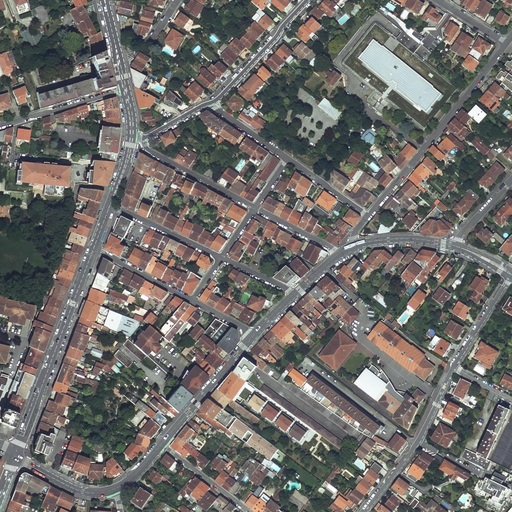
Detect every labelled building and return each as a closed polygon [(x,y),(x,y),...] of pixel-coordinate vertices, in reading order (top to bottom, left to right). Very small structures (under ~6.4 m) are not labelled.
[(26,0),(13,0),(18,12),(26,9),(24,3),(27,2),(26,0)] [(114,0),(116,6),(121,7),(120,12),(131,15),(133,5),(114,0)] [(185,9),(197,17),(204,8),(193,0),(189,5),(188,4),(185,9)] [(254,0),(252,2),(262,10),(266,5),(264,4),(267,0),(254,0)] [(274,0),(273,2),(283,11),(286,7),(285,6),(289,1),(287,0),(274,0)] [(326,0),(321,7),(331,17),(336,12),(333,9),(337,5),(331,0),(330,0),(330,1),(328,0),(326,0)] [(410,0),(406,7),(418,14),(424,5),(416,0),(410,0)] [(469,0),(466,6),(474,11),(480,2),(477,0),(474,0),(475,0),(474,0),(469,0)] [(476,12),(486,18),(493,6),(483,0),(476,12)] [(42,26),(51,22),(45,4),(36,8),(42,26)] [(72,13),(78,24),(89,18),(86,13),(88,12),(86,8),(84,9),(83,7),(83,8),(72,13)] [(146,7),(142,20),(153,22),(155,14),(153,13),(154,9),(146,7)] [(311,13),(317,20),(322,15),(327,18),(328,16),(324,13),(317,7),(311,13)] [(425,15),(435,22),(435,21),(438,24),(443,18),(434,12),(435,10),(431,7),(425,15)] [(501,12),(496,21),(504,26),(504,25),(506,26),(511,18),(501,12)] [(365,22),(370,16),(366,13),(361,19),(365,22)] [(176,23),(184,28),(186,26),(189,23),(191,25),(193,22),(183,14),(176,23)] [(118,15),(119,21),(126,23),(128,18),(118,15)] [(259,23),(266,29),(274,22),(267,15),(259,23)] [(306,25),(314,33),(321,25),(319,23),(313,17),(306,25)] [(97,34),(89,18),(78,24),(84,36),(88,34),(90,38),(97,34)] [(248,31),(258,39),(265,31),(256,22),(248,31)] [(461,30),(451,24),(448,22),(444,28),(447,30),(445,33),(448,35),(448,36),(449,37),(445,42),(451,45),(454,39),(461,30)] [(135,25),(132,32),(146,36),(146,33),(148,33),(149,30),(150,30),(151,25),(141,23),(140,26),(135,25)] [(298,34),(306,43),(310,38),(309,37),(312,33),(304,25),(301,29),(302,30),(298,34)] [(167,43),(177,50),(185,37),(174,30),(167,41),(167,42),(167,43)] [(424,38),(415,31),(413,35),(421,42),(424,38)] [(87,39),(92,57),(105,52),(100,32),(97,34),(90,38),(87,39)] [(241,40),(250,48),(256,41),(247,33),(241,40)] [(463,33),(457,43),(452,50),(462,57),(467,50),(473,40),(463,33)] [(472,51),(481,58),(484,53),(486,54),(488,50),(490,49),(491,47),(491,45),(480,38),(472,51)] [(230,47),(239,55),(246,47),(237,39),(230,47)] [(418,106),(428,115),(433,109),(431,108),(438,100),(439,101),(443,96),(433,88),(434,87),(383,46),(383,47),(372,39),(368,44),(369,45),(363,53),(362,52),(357,57),(368,66),(367,67),(388,83),(392,83),(393,82),(397,85),(396,86),(396,90),(418,107),(418,106)] [(294,49),(303,58),(311,50),(303,43),(302,44),(300,42),(294,49)] [(222,57),(232,66),(238,60),(236,58),(238,56),(229,48),(230,48),(227,45),(225,43),(220,49),(225,54),(222,57)] [(125,44),(127,52),(137,58),(136,60),(149,67),(150,65),(147,63),(150,58),(145,56),(140,53),(139,53),(137,54),(136,55),(135,47),(126,44),(125,44)] [(275,52),(285,61),(293,53),(283,44),(275,52)] [(93,78),(37,95),(40,109),(95,92),(95,91),(111,87),(113,84),(105,52),(92,57),(98,80),(94,81),(93,78)] [(468,73),(474,78),(477,74),(473,71),(479,63),(471,56),(471,55),(468,52),(466,54),(470,57),(464,64),(471,69),(468,73)] [(4,53),(0,54),(0,71),(1,73),(5,83),(14,78),(4,53)] [(267,63),(276,71),(284,62),(275,54),(274,56),(272,54),(269,58),(270,59),(267,63)] [(131,67),(142,72),(145,67),(151,70),(152,69),(149,67),(136,60),(135,61),(128,57),(131,67)] [(212,71),(221,79),(228,72),(227,70),(228,69),(220,62),(212,71)] [(47,82),(42,63),(36,66),(41,84),(47,82)] [(164,78),(166,79),(169,71),(171,72),(177,65),(174,63),(168,70),(165,76),(164,78)] [(256,73),(265,81),(271,74),(264,67),(260,71),(259,70),(256,73)] [(136,87),(142,90),(148,77),(131,68),(136,87)] [(327,80),(335,87),(342,78),(341,77),(341,76),(335,71),(334,72),(330,69),(326,74),(329,77),(327,80)] [(504,89),(511,95),(511,92),(511,69),(511,70),(509,73),(506,71),(505,73),(502,71),(497,78),(506,85),(504,89)] [(199,79),(209,87),(216,79),(205,70),(202,70),(201,73),(203,75),(199,79)] [(245,86),(254,95),(258,90),(259,91),(263,86),(263,85),(265,83),(256,74),(245,86)] [(186,94),(195,103),(203,93),(204,91),(195,83),(186,94)] [(483,100),(495,111),(501,104),(499,102),(504,96),(509,100),(511,97),(497,84),(494,88),(491,86),(485,93),(487,95),(483,100)] [(237,91),(248,101),(254,95),(245,86),(244,85),(241,89),(239,88),(237,91)] [(12,91),(18,105),(26,101),(24,95),(28,93),(25,86),(12,91)] [(136,87),(141,109),(148,109),(149,109),(150,109),(155,101),(160,103),(161,100),(142,90),(136,87)] [(171,91),(166,102),(174,106),(178,108),(179,109),(181,105),(183,106),(185,103),(171,91)] [(7,93),(0,95),(0,110),(3,109),(9,107),(8,102),(10,102),(7,93)] [(373,98),(385,107),(389,102),(377,93),(373,98)] [(233,109),(236,112),(245,102),(236,94),(228,103),(228,104),(227,106),(232,110),(233,109)] [(116,96),(96,103),(98,112),(102,111),(118,108),(116,96)] [(323,98),(317,107),(337,119),(343,110),(323,98)] [(239,118),(250,125),(259,111),(250,102),(239,118)] [(88,116),(88,113),(87,105),(78,108),(78,114),(81,113),(81,117),(88,116)] [(472,116),(479,123),(486,114),(477,107),(470,115),(472,116)] [(64,112),(64,122),(70,123),(70,120),(77,119),(77,124),(81,124),(81,117),(81,113),(78,114),(78,108),(64,112)] [(118,108),(102,111),(102,112),(105,111),(106,118),(119,118),(118,108)] [(457,116),(465,123),(472,116),(470,115),(463,109),(457,116)] [(142,115),(143,121),(148,120),(149,123),(150,123),(151,125),(156,124),(155,119),(153,119),(152,111),(147,112),(147,114),(142,115)] [(208,111),(201,115),(206,124),(220,133),(227,124),(208,111)] [(250,125),(261,133),(270,121),(269,120),(266,123),(257,117),(261,112),(259,111),(250,125)] [(64,112),(54,115),(56,122),(64,122),(64,112)] [(51,116),(42,119),(44,130),(52,129),(51,116)] [(119,118),(106,118),(107,126),(120,127),(119,118)] [(449,126),(457,134),(460,131),(463,133),(466,129),(468,128),(467,127),(465,125),(464,126),(455,119),(449,126)] [(220,133),(219,135),(221,136),(219,139),(221,141),(225,136),(236,144),(242,134),(227,124),(220,133)] [(469,124),(467,127),(468,128),(473,133),(476,130),(469,124)] [(118,146),(120,127),(107,126),(101,126),(100,144),(106,145),(106,148),(105,154),(116,154),(118,146)] [(5,130),(3,141),(11,142),(14,127),(5,130)] [(369,128),(359,140),(365,145),(366,144),(370,147),(378,139),(374,136),(376,134),(369,128)] [(30,131),(18,129),(17,139),(20,139),(28,141),(30,131)] [(463,133),(461,134),(466,139),(471,133),(466,129),(463,133)] [(161,137),(166,145),(175,140),(171,132),(161,137)] [(456,145),(459,148),(463,145),(452,134),(448,138),(456,145)] [(493,141),(496,144),(501,138),(498,136),(493,141)] [(392,143),(396,147),(399,143),(393,137),(389,140),(392,143)] [(245,140),(240,148),(252,156),(259,146),(246,138),(245,140)] [(448,158),(453,153),(454,154),(459,149),(447,138),(439,147),(447,154),(445,155),(446,156),(448,158)] [(476,145),(486,155),(487,153),(490,151),(491,149),(480,140),(476,145)] [(390,144),(399,153),(400,151),(396,147),(392,143),(390,144)] [(402,153),(409,160),(417,150),(416,150),(410,145),(405,150),(404,149),(401,152),(402,153)] [(429,150),(441,161),(444,158),(447,162),(450,160),(448,158),(446,156),(445,157),(433,145),(429,150)] [(252,156),(251,158),(255,162),(258,158),(264,161),(269,153),(259,146),(252,156)] [(490,151),(495,156),(499,152),(493,147),(491,149),(490,151)] [(188,153),(182,149),(175,160),(181,163),(189,168),(193,162),(197,156),(190,151),(188,153)] [(356,166),(364,154),(357,149),(349,161),(355,165),(356,166)] [(487,153),(493,159),(495,156),(490,151),(487,153)] [(136,168),(122,205),(137,212),(139,209),(137,209),(138,206),(141,207),(143,203),(140,201),(148,179),(150,174),(164,181),(169,168),(140,152),(137,163),(136,168)] [(105,154),(102,153),(101,161),(114,162),(116,154),(105,154)] [(264,161),(259,168),(263,171),(274,156),(269,153),(264,161)] [(397,166),(401,170),(409,160),(402,153),(393,161),(397,166)] [(383,167),(389,174),(397,166),(393,161),(387,155),(379,163),(383,167)] [(263,171),(259,179),(265,183),(280,161),(274,156),(263,171)] [(430,172),(433,175),(437,171),(434,168),(435,166),(438,169),(440,168),(437,165),(436,166),(428,158),(425,161),(426,162),(423,165),(430,172)] [(97,160),(87,160),(86,169),(111,171),(114,162),(101,161),(97,160)] [(7,177),(5,190),(35,193),(36,184),(36,181),(66,183),(76,184),(82,183),(106,185),(111,171),(86,169),(9,162),(9,163),(8,168),(7,177)] [(486,174),(494,181),(498,177),(497,177),(500,173),(501,174),(505,170),(497,163),(486,174)] [(233,184),(230,189),(241,195),(247,186),(239,182),(249,167),(246,165),(239,175),(233,184)] [(356,166),(355,165),(351,169),(347,175),(349,177),(352,179),(359,169),(360,168),(356,166)] [(416,171),(423,178),(430,172),(423,165),(419,168),(416,171)] [(383,167),(375,179),(379,182),(387,187),(394,179),(389,174),(383,167)] [(169,168),(164,181),(169,184),(174,171),(169,168)] [(229,168),(224,177),(233,184),(239,175),(229,168)] [(359,169),(352,179),(357,183),(360,179),(361,180),(366,173),(359,169)] [(333,185),(343,192),(352,179),(349,177),(348,180),(335,170),(332,174),(333,185)] [(410,178),(422,190),(423,189),(419,184),(420,183),(421,185),(423,183),(421,180),(423,178),(416,171),(410,178)] [(292,180),(289,185),(296,189),(303,176),(296,172),(292,180)] [(483,183),(487,187),(491,184),(494,181),(486,174),(484,172),(478,179),(480,181),(479,182),(482,185),(483,183)] [(360,179),(357,183),(363,187),(370,192),(373,188),(370,186),(371,184),(374,186),(376,187),(379,182),(375,179),(366,173),(361,180),(360,179)] [(183,177),(177,174),(173,185),(172,185),(172,186),(175,188),(177,188),(178,186),(183,188),(185,183),(182,181),(181,180),(183,177)] [(296,189),(295,191),(306,196),(312,183),(303,176),(296,189)] [(247,186),(241,195),(246,198),(252,188),(256,183),(259,179),(256,177),(249,187),(247,186)] [(196,183),(192,180),(188,178),(183,191),(191,195),(192,193),(193,190),(196,183)] [(289,178),(280,192),(284,195),(287,191),(289,185),(292,180),(289,178)] [(259,179),(256,183),(258,184),(259,183),(264,187),(267,184),(265,183),(259,179)] [(377,198),(372,194),(370,192),(363,187),(357,195),(351,191),(357,183),(352,179),(343,192),(348,195),(364,206),(369,200),(373,203),(377,198)] [(281,180),(275,189),(277,191),(277,190),(280,189),(284,182),(281,180)] [(402,190),(410,197),(418,188),(411,181),(402,190)] [(152,194),(158,196),(159,193),(162,185),(156,183),(152,194)] [(193,190),(192,193),(205,200),(209,189),(196,183),(193,190)] [(450,192),(455,187),(451,183),(446,189),(450,192)] [(167,196),(165,201),(169,203),(175,188),(172,186),(171,186),(167,196)] [(78,195),(99,203),(104,190),(81,188),(78,195)] [(252,188),(246,198),(254,202),(261,192),(252,188)] [(205,200),(204,203),(206,204),(208,201),(220,208),(226,199),(209,189),(205,200)] [(321,190),(316,198),(318,200),(324,191),(321,190)] [(402,190),(395,198),(396,200),(400,203),(401,202),(411,211),(418,204),(410,197),(402,190)] [(318,200),(317,201),(330,210),(336,200),(324,191),(318,200)] [(280,203),(275,213),(282,217),(287,207),(293,195),(290,192),(286,200),(287,200),(284,205),(280,203)] [(462,201),(469,209),(473,205),(472,204),(475,201),(470,197),(472,195),(470,193),(462,201)] [(78,196),(77,198),(88,201),(88,200),(90,201),(86,209),(96,212),(99,203),(78,195),(78,196)] [(158,205),(152,219),(157,222),(162,209),(165,201),(167,196),(165,195),(161,206),(158,205)] [(309,206),(312,208),(315,204),(307,199),(308,197),(306,196),(303,202),(304,202),(309,206)] [(381,210),(387,215),(393,208),(391,206),(396,200),(395,198),(392,196),(381,210)] [(269,197),(263,207),(275,213),(280,203),(269,197)] [(511,199),(511,198),(507,202),(508,203),(505,207),(504,206),(501,210),(509,217),(511,213),(511,199)] [(220,208),(213,218),(222,223),(225,219),(226,217),(220,213),(222,211),(228,215),(234,205),(235,203),(226,199),(220,208)] [(162,209),(157,222),(164,225),(174,204),(175,201),(173,200),(171,205),(170,204),(169,208),(168,208),(167,211),(162,209)] [(457,211),(462,215),(465,212),(466,212),(469,209),(462,201),(453,210),(456,212),(457,211)] [(338,212),(343,205),(340,202),(334,209),(338,212)] [(145,204),(141,214),(149,218),(154,206),(152,206),(152,207),(146,204),(145,204)] [(174,204),(164,225),(175,230),(184,211),(185,208),(182,207),(177,218),(171,215),(176,204),(174,204)] [(295,206),(288,220),(293,223),(299,213),(296,212),(299,206),(296,204),(295,206)] [(403,221),(411,229),(419,221),(412,214),(420,206),(418,204),(411,211),(403,221)] [(234,205),(228,215),(241,222),(247,212),(234,205)] [(287,207),(282,217),(288,220),(295,206),(293,205),(291,209),(287,207)] [(306,211),(299,226),(306,230),(313,217),(313,216),(308,214),(310,211),(315,213),(316,211),(312,208),(309,206),(308,208),(306,211)] [(96,212),(86,209),(86,211),(83,210),(82,212),(82,213),(94,218),(96,212)] [(299,213),(293,223),(299,226),(306,211),(304,210),(303,213),(301,213),(300,214),(299,213)] [(351,210),(344,219),(354,226),(360,219),(359,216),(351,210)] [(495,218),(498,220),(496,221),(501,225),(509,217),(501,210),(498,213),(498,214),(495,218)] [(82,213),(75,211),(73,217),(78,219),(92,223),(94,218),(82,213)] [(184,211),(175,230),(183,234),(188,221),(186,221),(185,223),(182,222),(187,212),(184,211)] [(313,217),(306,230),(313,233),(318,223),(322,215),(320,214),(317,220),(313,217)] [(386,236),(397,223),(390,218),(387,222),(378,214),(374,218),(383,226),(379,230),(386,236)] [(257,215),(246,231),(253,235),(258,225),(265,229),(269,221),(257,215)] [(118,218),(112,232),(124,238),(125,238),(129,232),(132,227),(131,227),(134,222),(123,216),(121,219),(118,218)] [(92,223),(78,219),(76,222),(71,221),(71,223),(81,226),(90,228),(92,223)] [(225,219),(222,223),(227,225),(229,226),(236,229),(240,224),(232,219),(231,222),(225,219)] [(335,222),(334,224),(339,228),(348,234),(353,228),(340,219),(336,223),(335,222)] [(422,226),(421,233),(431,235),(441,236),(445,235),(452,227),(446,221),(445,222),(446,223),(444,225),(440,221),(435,222),(436,220),(429,219),(422,226)] [(188,221),(183,234),(190,237),(195,225),(189,223),(189,222),(188,221)] [(265,229),(260,239),(263,240),(260,245),(262,245),(266,235),(273,239),(278,229),(279,227),(269,221),(265,229)] [(206,228),(196,223),(195,225),(190,237),(195,240),(198,241),(206,228)] [(318,223),(313,233),(317,236),(321,230),(328,233),(329,231),(326,229),(318,223)] [(90,228),(81,226),(80,231),(69,227),(68,231),(72,232),(86,237),(90,228)] [(328,226),(326,229),(329,231),(331,233),(343,240),(348,234),(339,228),(336,232),(328,226)] [(211,235),(205,245),(211,247),(222,232),(219,229),(214,237),(211,235)] [(222,232),(211,247),(221,252),(227,242),(222,238),(223,237),(221,236),(223,234),(226,230),(225,229),(224,230),(224,229),(222,232)] [(278,229),(273,239),(281,243),(280,244),(287,248),(292,238),(293,237),(278,229)] [(478,236),(487,243),(494,236),(487,230),(486,231),(484,229),(478,236)] [(147,232),(143,241),(150,245),(151,244),(157,233),(151,230),(149,233),(147,232)] [(246,231),(243,235),(252,240),(248,248),(246,251),(255,255),(260,245),(263,240),(260,239),(253,235),(246,231)] [(74,243),(83,246),(86,237),(72,232),(69,241),(74,243)] [(106,249),(121,256),(126,246),(121,244),(124,238),(112,232),(106,249)] [(204,232),(198,241),(205,245),(211,235),(204,232)] [(147,252),(139,266),(147,270),(154,256),(165,237),(157,233),(151,244),(153,245),(154,244),(157,245),(152,255),(147,252)] [(331,233),(326,240),(338,246),(343,240),(331,233)] [(494,235),(501,241),(503,239),(496,233),(494,235)] [(243,235),(230,254),(231,257),(239,261),(243,255),(239,253),(244,246),(248,248),(252,240),(243,235)] [(511,235),(507,242),(505,244),(501,248),(510,256),(511,253),(511,235)] [(165,237),(154,256),(157,258),(161,250),(160,250),(163,244),(168,247),(171,240),(165,237)] [(292,238),(287,248),(298,253),(303,243),(292,238)] [(180,244),(171,240),(168,247),(167,247),(176,252),(180,244)] [(83,246),(74,243),(73,246),(64,243),(62,248),(80,254),(83,246)] [(137,244),(129,261),(139,266),(147,252),(148,250),(146,249),(144,253),(137,249),(139,245),(137,244)] [(176,252),(175,254),(182,258),(187,248),(180,244),(176,252)] [(311,244),(304,258),(316,264),(318,260),(320,261),(321,261),(323,256),(325,258),(326,257),(328,253),(311,244)] [(80,254),(62,248),(61,252),(66,253),(64,259),(76,264),(80,254)] [(189,262),(191,259),(195,251),(187,248),(182,258),(189,262)] [(161,260),(154,274),(163,279),(165,273),(170,265),(164,262),(166,257),(168,258),(171,252),(166,249),(161,260)] [(407,254),(403,259),(409,264),(418,254),(412,249),(411,249),(407,254)] [(286,250),(281,260),(283,262),(287,254),(293,258),(290,262),(292,264),(289,268),(302,279),(308,273),(314,267),(301,258),(299,257),(297,256),(286,250)] [(380,255),(371,266),(375,269),(383,260),(388,264),(395,256),(383,250),(380,255)] [(422,250),(409,267),(403,274),(401,276),(407,281),(411,284),(416,278),(435,255),(437,253),(428,251),(422,250)] [(195,251),(191,259),(198,262),(202,255),(195,251)] [(395,256),(388,264),(387,265),(384,268),(388,271),(393,264),(396,265),(404,255),(399,251),(395,256)] [(370,258),(361,268),(365,272),(371,266),(380,255),(375,252),(372,255),(371,254),(370,254),(368,256),(369,257),(370,258)] [(198,262),(197,264),(208,270),(211,265),(210,258),(202,255),(198,262)] [(435,255),(416,278),(424,284),(431,275),(428,272),(431,269),(440,259),(435,255)] [(154,256),(147,270),(154,274),(161,260),(157,258),(154,256)] [(64,259),(60,257),(58,261),(65,263),(63,267),(57,265),(56,267),(73,273),(76,264),(64,259)] [(103,258),(97,273),(107,279),(112,263),(103,258)] [(447,263),(438,273),(442,276),(440,280),(442,282),(453,268),(447,263)] [(172,277),(169,282),(176,286),(183,273),(179,271),(181,267),(178,265),(176,270),(172,277)] [(346,281),(350,276),(356,281),(357,280),(359,277),(356,274),(345,265),(340,272),(342,273),(337,279),(350,290),(350,291),(353,287),(346,281)] [(406,265),(401,272),(403,274),(409,267),(407,265),(406,265)] [(288,266),(274,278),(286,284),(293,277),(299,282),(302,279),(289,268),(288,266)] [(365,272),(361,278),(365,281),(365,282),(375,269),(371,266),(365,272)] [(53,274),(70,280),(73,273),(56,267),(53,274)] [(124,269),(118,281),(128,286),(129,284),(134,275),(124,269)] [(183,273),(176,286),(183,290),(192,273),(190,271),(188,274),(184,272),(183,273)] [(97,273),(91,288),(125,301),(126,302),(128,298),(115,293),(116,291),(114,290),(113,291),(107,289),(107,291),(104,290),(106,284),(108,280),(107,279),(97,273)] [(192,273),(183,290),(191,294),(192,293),(202,279),(192,273)] [(236,279),(235,280),(245,286),(251,278),(241,273),(236,279)] [(479,273),(471,287),(473,288),(482,294),(489,282),(481,276),(482,275),(479,273)] [(50,281),(67,288),(70,280),(53,274),(50,281)] [(134,275),(129,284),(139,290),(144,280),(134,275)] [(293,277),(286,284),(293,287),(297,283),(299,282),(293,277)] [(318,286),(325,294),(328,296),(333,292),(335,294),(339,290),(341,292),(340,294),(339,293),(334,297),(332,295),(329,298),(330,298),(334,302),(342,294),(344,292),(328,277),(322,282),(318,286)] [(438,279),(433,285),(437,288),(442,282),(440,280),(438,279)] [(457,279),(452,286),(457,290),(462,283),(457,279)] [(139,290),(138,292),(148,297),(149,296),(154,286),(144,280),(139,290)] [(50,281),(48,285),(55,288),(53,295),(49,294),(48,296),(62,301),(67,288),(50,281)] [(212,281),(200,299),(207,303),(216,289),(214,288),(216,285),(215,284),(215,283),(212,281)] [(113,282),(112,285),(124,292),(125,289),(114,283),(113,282)] [(154,286),(149,296),(153,298),(154,297),(162,301),(168,293),(154,286)] [(313,290),(309,294),(318,302),(325,294),(318,286),(313,290)] [(216,289),(207,303),(215,307),(221,300),(214,295),(217,292),(220,289),(217,287),(216,289)] [(221,300),(215,307),(221,310),(228,300),(225,299),(227,297),(233,289),(230,287),(221,300)] [(91,288),(87,301),(101,307),(103,300),(120,306),(121,303),(124,305),(125,301),(91,288)] [(434,297),(433,299),(437,301),(437,303),(441,307),(449,295),(440,288),(433,297),(434,297)] [(474,291),(471,298),(478,303),(483,295),(482,294),(473,288),(472,290),(474,291)] [(419,290),(408,304),(415,310),(426,296),(419,290)] [(349,297),(356,302),(359,298),(352,293),(349,297)] [(304,299),(312,306),(313,305),(323,314),(327,310),(322,306),(318,302),(309,294),(307,296),(304,299)] [(334,302),(327,310),(333,315),(339,320),(352,307),(342,298),(344,295),(342,294),(334,302)] [(45,295),(44,296),(42,303),(47,305),(59,310),(62,301),(48,296),(45,295)] [(126,302),(131,304),(134,298),(129,295),(128,298),(126,302)] [(171,295),(164,304),(167,306),(174,296),(171,295)] [(0,313),(0,314),(7,315),(11,316),(10,322),(12,322),(25,325),(26,319),(27,317),(33,318),(36,307),(25,305),(25,303),(18,302),(17,303),(3,299),(3,298),(0,296),(0,313)] [(167,306),(163,311),(167,313),(174,305),(178,308),(183,302),(183,301),(174,296),(167,306)] [(254,296),(249,306),(259,311),(262,310),(264,305),(269,307),(270,303),(271,301),(261,297),(260,299),(254,296)] [(511,297),(503,309),(511,315),(511,297)] [(330,298),(322,306),(327,310),(334,302),(330,298)] [(228,300),(221,310),(224,312),(232,301),(233,301),(230,299),(229,301),(228,300)] [(300,303),(309,312),(311,310),(317,315),(316,317),(318,319),(322,315),(312,306),(304,299),(302,301),(300,303)] [(87,301),(80,318),(109,329),(115,332),(122,316),(101,307),(87,301)] [(232,301),(224,312),(229,315),(235,304),(232,301)] [(459,301),(452,312),(465,319),(468,315),(465,313),(469,308),(459,301)] [(178,308),(159,334),(161,335),(165,338),(189,306),(183,302),(178,308)] [(236,302),(235,306),(244,310),(240,318),(250,324),(255,314),(256,313),(236,302)] [(305,315),(307,317),(310,313),(309,312),(300,303),(298,305),(296,307),(305,315)] [(47,305),(44,313),(56,318),(59,310),(47,305)] [(189,306),(165,338),(168,342),(179,329),(194,312),(197,308),(190,305),(189,306)] [(292,311),(301,320),(305,324),(309,328),(312,325),(303,317),(305,315),(296,307),(294,309),(292,311)] [(354,347),(350,345),(353,341),(352,340),(353,339),(352,336),(351,334),(350,331),(350,328),(351,326),(351,323),(351,322),(359,314),(352,307),(339,320),(338,321),(344,326),(340,331),(319,357),(336,370),(354,347)] [(286,316),(295,325),(301,320),(292,311),(289,314),(286,316)] [(447,314),(442,311),(438,316),(444,319),(447,314)] [(41,312),(37,320),(53,327),(56,318),(44,313),(41,312)] [(146,317),(143,320),(148,324),(149,323),(152,326),(157,319),(150,312),(146,317)] [(194,312),(179,329),(181,331),(189,322),(193,326),(199,319),(201,317),(194,312)] [(201,317),(199,319),(202,322),(209,315),(205,313),(201,317)] [(335,320),(331,324),(330,322),(329,323),(331,325),(333,327),(338,321),(339,320),(333,315),(332,317),(335,320)] [(281,322),(290,331),(295,325),(286,316),(284,319),(281,322)] [(321,322),(315,317),(312,319),(318,325),(321,322)] [(80,318),(78,324),(90,329),(92,326),(107,332),(109,329),(80,318)] [(204,332),(197,341),(211,353),(213,351),(223,359),(227,354),(236,343),(239,340),(238,337),(234,333),(237,330),(216,319),(204,332)] [(400,362),(400,363),(412,372),(413,371),(424,381),(435,367),(425,360),(426,358),(424,356),(422,358),(416,353),(415,348),(412,346),(411,348),(392,332),(396,327),(392,323),(386,319),(384,322),(382,320),(368,338),(380,347),(381,347),(400,362)] [(37,320),(35,320),(34,323),(36,324),(35,326),(50,333),(53,327),(37,320)] [(132,320),(123,335),(129,338),(140,324),(132,320)] [(451,321),(444,332),(455,338),(457,334),(459,335),(463,328),(451,321)] [(290,331),(281,322),(279,324),(272,331),(285,344),(294,335),(290,331)] [(78,324),(75,331),(84,335),(86,331),(92,333),(93,330),(90,329),(78,324)] [(305,324),(300,329),(304,333),(306,331),(308,334),(311,330),(309,328),(305,324)] [(159,334),(149,325),(143,332),(142,331),(136,339),(137,340),(133,345),(145,355),(148,351),(152,351),(152,350),(153,350),(154,350),(157,350),(157,344),(153,344),(153,341),(157,341),(161,335),(159,334)] [(196,325),(189,334),(197,341),(204,332),(196,325)] [(34,332),(48,337),(50,333),(35,326),(32,326),(31,330),(34,332)] [(296,333),(304,341),(306,339),(308,341),(310,339),(304,333),(300,329),(297,326),(294,329),(297,332),(296,333)] [(433,338),(429,346),(444,356),(451,345),(435,335),(437,332),(430,328),(427,331),(435,336),(433,338)] [(75,331),(69,347),(83,352),(89,337),(84,335),(75,331)] [(264,339),(282,356),(285,353),(280,348),(280,349),(274,344),(277,342),(283,348),(286,344),(285,344),(272,331),(268,335),(264,339)] [(32,338),(46,344),(48,337),(34,332),(32,338)] [(43,352),(46,344),(32,338),(31,340),(29,346),(31,347),(43,352)] [(259,344),(266,351),(268,348),(279,359),(282,356),(264,339),(261,342),(259,344)] [(124,343),(122,345),(141,361),(146,356),(145,355),(133,345),(127,340),(124,343)] [(474,355),(476,356),(476,357),(475,358),(479,361),(478,362),(490,370),(492,367),(490,366),(498,353),(482,342),(474,355)] [(189,343),(181,352),(184,355),(190,348),(193,346),(189,343)] [(255,348),(250,352),(256,357),(260,352),(266,358),(267,358),(273,364),(276,360),(266,351),(259,344),(255,348)] [(0,362),(5,364),(7,359),(6,358),(7,353),(8,353),(10,349),(0,346),(0,362)] [(193,346),(190,348),(200,357),(215,369),(218,365),(223,359),(213,351),(211,353),(206,358),(193,346)] [(43,352),(31,347),(24,365),(36,370),(43,352)] [(69,347),(65,357),(78,362),(83,364),(85,360),(81,358),(83,352),(69,347)] [(422,358),(424,356),(424,355),(415,348),(416,353),(422,358)] [(86,351),(85,353),(100,359),(102,354),(93,350),(92,353),(86,351)] [(114,355),(113,356),(115,358),(127,368),(132,363),(118,351),(114,355)] [(245,358),(253,364),(255,363),(253,362),(254,361),(247,356),(245,358)] [(65,357),(63,364),(75,369),(78,362),(65,357)] [(202,362),(197,366),(209,376),(212,373),(215,369),(200,357),(199,359),(202,362)] [(241,363),(234,370),(245,380),(247,381),(257,367),(255,366),(253,364),(245,358),(241,363)] [(262,360),(257,367),(262,371),(267,364),(262,360)] [(96,364),(95,368),(101,371),(105,366),(108,363),(103,361),(101,366),(96,364)] [(18,369),(34,376),(36,370),(24,365),(20,363),(18,369)] [(63,364),(60,370),(73,375),(77,376),(88,380),(89,378),(85,377),(84,375),(78,373),(77,373),(74,372),(75,369),(63,364)] [(267,364),(262,371),(267,374),(271,367),(267,364)] [(209,376),(197,366),(195,365),(189,372),(187,370),(182,378),(183,379),(179,384),(180,385),(191,394),(200,384),(201,385),(209,376)] [(408,430),(418,409),(413,404),(414,402),(413,402),(415,400),(419,404),(426,396),(418,389),(411,397),(407,394),(404,398),(396,391),(395,389),(393,387),(391,384),(389,380),(387,377),(385,374),(383,371),(381,374),(379,372),(379,371),(378,370),(377,369),(375,367),(372,365),(369,370),(366,368),(355,383),(375,400),(376,400),(395,415),(394,419),(408,430)] [(95,368),(92,375),(96,377),(101,371),(95,368)] [(9,393),(25,399),(34,376),(18,369),(9,393)] [(289,376),(301,384),(299,386),(301,387),(307,378),(293,369),(289,376)] [(60,370),(56,382),(68,387),(73,375),(60,370)] [(234,370),(219,389),(232,400),(247,381),(234,370)] [(381,424),(311,372),(307,378),(301,387),(372,438),(381,424)] [(511,378),(505,375),(501,384),(509,388),(511,381),(511,378)] [(77,376),(75,381),(84,385),(85,384),(92,387),(89,395),(94,396),(99,384),(88,380),(77,376)] [(461,379),(457,387),(467,392),(471,383),(461,379)] [(56,382),(52,391),(58,393),(71,398),(75,400),(77,396),(66,392),(68,387),(56,382)] [(110,384),(109,389),(137,413),(140,409),(135,405),(122,394),(110,384)] [(254,389),(247,384),(245,386),(252,392),(254,389)] [(349,446),(264,384),(260,390),(347,453),(349,446)] [(292,384),(288,388),(357,438),(360,433),(292,384)] [(180,385),(166,401),(179,411),(185,404),(193,395),(191,394),(180,385)] [(457,387),(454,395),(461,399),(461,400),(468,403),(471,398),(467,396),(468,395),(466,394),(467,392),(457,387)] [(214,394),(210,400),(223,409),(228,402),(231,404),(230,406),(246,418),(247,417),(256,424),(259,419),(251,413),(246,410),(219,389),(214,394)] [(79,391),(78,394),(92,400),(94,396),(89,395),(79,391)] [(155,392),(154,394),(164,403),(162,406),(167,410),(174,416),(179,411),(166,401),(155,392)] [(9,393),(3,407),(19,414),(25,399),(9,393)] [(58,393),(54,403),(66,407),(67,408),(71,398),(58,393)] [(255,395),(249,404),(259,412),(266,402),(255,395)] [(153,401),(150,403),(164,415),(167,410),(162,406),(151,397),(150,398),(153,401)] [(214,419),(231,432),(245,442),(251,447),(270,460),(278,450),(251,430),(232,416),(223,409),(210,400),(205,405),(201,410),(214,419)] [(49,401),(45,411),(61,417),(66,407),(54,403),(49,401)] [(139,401),(135,405),(140,409),(151,419),(160,426),(166,418),(158,411),(156,413),(145,405),(143,405),(139,401)] [(446,405),(444,408),(456,414),(460,407),(450,403),(448,406),(446,405)] [(280,412),(269,404),(262,414),(273,422),(280,412)] [(483,405),(481,404),(479,408),(475,406),(473,409),(480,413),(483,405)] [(499,405),(488,431),(498,435),(510,409),(499,405)] [(0,422),(14,428),(19,414),(3,407),(0,406),(0,422)] [(445,412),(443,416),(453,421),(456,414),(444,408),(443,411),(445,412)] [(197,415),(210,425),(214,419),(201,410),(198,414),(197,415)] [(45,411),(40,422),(52,427),(53,426),(54,426),(55,424),(53,424),(55,420),(60,421),(59,423),(64,425),(66,419),(61,417),(45,411)] [(232,416),(251,430),(253,427),(247,423),(246,424),(240,419),(240,418),(234,413),(232,416)] [(511,414),(491,461),(509,470),(511,464),(511,414)] [(293,422),(282,415),(276,425),(287,432),(293,422)] [(151,419),(138,434),(150,438),(160,426),(151,419)] [(210,425),(219,431),(220,428),(229,435),(231,432),(214,419),(210,425)] [(192,421),(187,426),(195,433),(200,427),(192,421)] [(40,422),(36,433),(40,435),(48,437),(49,433),(70,441),(72,435),(52,427),(40,422)] [(307,432),(296,424),(290,434),(301,442),(307,432)] [(440,424),(436,431),(451,440),(455,433),(440,424)] [(187,426),(178,437),(187,444),(190,441),(188,440),(193,433),(195,435),(196,434),(195,433),(187,426)] [(432,439),(447,447),(451,440),(436,431),(432,439)] [(488,431),(477,454),(487,459),(498,435),(488,431)] [(40,435),(34,450),(48,456),(45,462),(55,467),(54,469),(58,471),(60,466),(70,441),(49,433),(48,437),(40,435)] [(138,434),(134,444),(146,448),(150,438),(138,434)] [(397,434),(389,445),(398,451),(406,440),(397,434)] [(70,441),(60,466),(71,470),(78,455),(82,444),(84,440),(72,435),(70,441)] [(386,446),(388,443),(374,436),(373,439),(386,446)] [(187,444),(178,437),(170,447),(184,458),(187,454),(184,452),(186,449),(190,452),(189,454),(202,463),(198,468),(202,471),(205,466),(210,461),(187,444)] [(368,438),(362,445),(369,451),(375,444),(368,438)] [(104,447),(109,453),(113,449),(106,442),(104,447)] [(123,452),(131,459),(140,449),(144,452),(147,448),(146,448),(134,444),(131,442),(123,452)] [(95,444),(93,450),(104,452),(104,447),(95,444)] [(356,453),(357,454),(355,457),(361,461),(369,451),(362,445),(356,453)] [(468,450),(465,458),(464,459),(483,467),(482,468),(487,470),(491,461),(487,459),(477,454),(468,450)] [(414,464),(424,471),(433,458),(424,452),(421,456),(420,455),(414,464)] [(106,475),(106,476),(107,476),(107,477),(108,477),(109,477),(110,477),(110,476),(111,476),(111,475),(118,472),(120,475),(124,472),(110,454),(109,455),(111,458),(107,462),(106,475)] [(78,455),(71,470),(86,475),(90,460),(78,455)] [(162,462),(165,464),(164,466),(173,472),(178,464),(167,455),(162,462)] [(231,460),(227,457),(224,455),(223,456),(224,457),(222,459),(228,464),(231,460)] [(222,459),(218,456),(210,465),(221,473),(228,464),(222,459)] [(251,457),(242,469),(245,471),(253,461),(254,459),(251,457)] [(445,460),(440,468),(451,475),(456,466),(445,460)] [(253,461),(245,471),(251,476),(260,464),(257,462),(256,463),(253,461)] [(375,463),(370,469),(371,469),(378,474),(382,468),(375,463)] [(251,476),(249,478),(259,486),(270,472),(267,469),(262,475),(259,472),(263,466),(260,464),(251,476)] [(408,472),(419,479),(424,471),(414,464),(408,472)] [(90,465),(89,478),(99,479),(99,477),(102,477),(102,466),(90,465)] [(451,475),(450,477),(462,485),(471,475),(456,466),(451,475)] [(223,471),(215,481),(221,486),(232,472),(234,469),(232,467),(227,474),(223,471)] [(371,469),(365,478),(373,484),(380,476),(378,474),(371,469)] [(154,470),(149,478),(157,484),(158,482),(159,483),(161,480),(172,488),(175,485),(171,482),(168,480),(162,476),(154,470)] [(22,471),(15,490),(24,494),(28,485),(47,494),(50,485),(38,479),(23,471),(22,471)] [(511,475),(503,471),(501,475),(497,473),(493,481),(498,483),(502,485),(504,481),(506,482),(507,478),(509,479),(511,475)] [(232,472),(221,486),(229,492),(237,482),(230,477),(231,476),(232,477),(235,474),(232,472)] [(360,484),(356,489),(365,495),(373,485),(360,476),(358,479),(360,481),(359,483),(360,484)] [(193,480),(183,491),(181,490),(179,493),(183,497),(188,492),(189,494),(188,495),(190,496),(190,495),(193,492),(202,482),(195,477),(193,480)] [(193,480),(191,478),(181,490),(183,491),(193,480)] [(487,478),(485,482),(496,487),(498,483),(493,481),(491,480),(487,478)] [(400,479),(393,488),(392,487),(390,489),(395,493),(397,495),(399,492),(403,495),(410,486),(400,479)] [(494,491),(496,487),(485,482),(479,479),(473,490),(486,496),(488,492),(490,493),(492,489),(494,491)] [(511,481),(511,484),(509,483),(507,487),(505,486),(503,490),(501,489),(499,493),(497,492),(495,496),(493,495),(491,499),(489,498),(487,502),(490,503),(488,507),(497,511),(500,511),(511,490),(511,489),(511,481)] [(202,482),(193,492),(201,499),(207,491),(210,488),(202,482)] [(237,482),(229,492),(233,495),(240,485),(237,482)] [(52,511),(56,505),(62,491),(56,488),(50,485),(47,494),(43,502),(41,507),(48,510),(46,511),(52,511)] [(151,495),(140,487),(131,501),(142,509),(151,495)] [(261,489),(258,487),(254,493),(246,504),(252,509),(259,500),(257,499),(256,499),(257,498),(263,490),(261,489)] [(349,499),(357,505),(365,495),(356,489),(349,499)] [(436,496),(439,497),(441,493),(433,489),(431,492),(436,496)] [(15,490),(11,500),(21,504),(27,507),(29,503),(23,501),(24,498),(29,500),(31,497),(24,494),(15,490)] [(250,490),(242,501),(246,504),(254,493),(250,490)] [(270,502),(264,510),(267,511),(268,511),(269,511),(277,511),(280,510),(283,506),(279,503),(279,504),(276,502),(280,497),(281,492),(279,490),(270,502)] [(305,504),(309,499),(296,490),(292,495),(305,504)] [(62,491),(56,505),(60,508),(68,511),(74,497),(67,493),(62,491)] [(201,499),(198,504),(207,511),(213,504),(217,499),(207,491),(201,499)] [(259,500),(252,509),(256,511),(262,511),(264,510),(270,502),(269,501),(270,500),(269,500),(268,501),(267,501),(266,503),(265,502),(266,501),(265,500),(264,501),(263,501),(265,498),(265,499),(269,493),(266,491),(259,500)] [(217,499),(213,504),(218,508),(219,507),(220,508),(219,509),(221,510),(219,511),(222,511),(223,511),(230,503),(220,496),(217,499)] [(393,496),(386,504),(394,511),(401,502),(404,504),(405,502),(398,497),(397,496),(396,498),(393,496)] [(422,511),(424,510),(426,511),(432,511),(438,505),(443,499),(439,497),(436,496),(433,500),(432,500),(427,506),(421,502),(418,506),(420,507),(418,511),(419,511),(422,511)] [(348,506),(353,510),(357,505),(349,499),(347,502),(340,497),(335,504),(345,511),(348,506)] [(415,498),(410,505),(415,509),(420,502),(415,498)] [(11,500),(8,507),(19,511),(23,511),(24,510),(20,509),(21,504),(11,500)] [(230,503),(223,511),(232,511),(233,511),(236,508),(230,503)] [(343,511),(345,511),(335,504),(334,503),(330,507),(335,510),(334,511),(343,511)] [(390,511),(388,511),(389,510),(386,508),(386,509),(379,503),(375,508),(377,510),(379,511),(390,511)]
